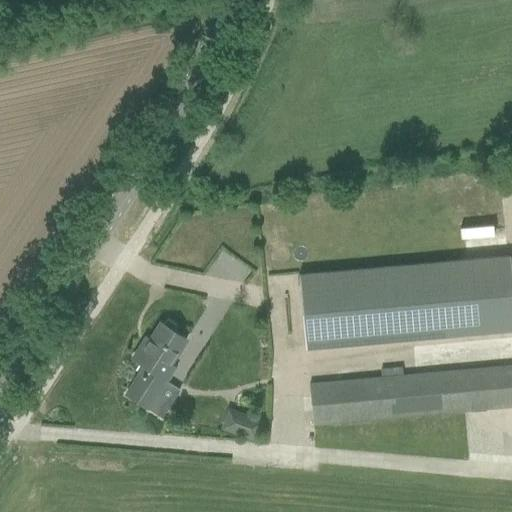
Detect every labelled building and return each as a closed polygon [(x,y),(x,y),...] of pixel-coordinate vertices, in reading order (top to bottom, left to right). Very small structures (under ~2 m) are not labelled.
[(465,248),(496,245),(494,222),(462,226),(465,248)] [(461,261),(297,275),(304,350),(468,335),(511,331),(511,293),(509,257),(461,261)] [(140,346),(132,359),(143,366),(125,396),(146,410),(165,380),(167,381),(176,368),(170,364),(185,340),(172,332),(175,327),(166,321),(162,326),(159,324),(144,348),(140,346)] [(511,365),(308,384),(312,425),(511,407),(511,365)] [(246,415),(228,409),(221,429),(239,435),(256,442),(263,422),(246,415)]
